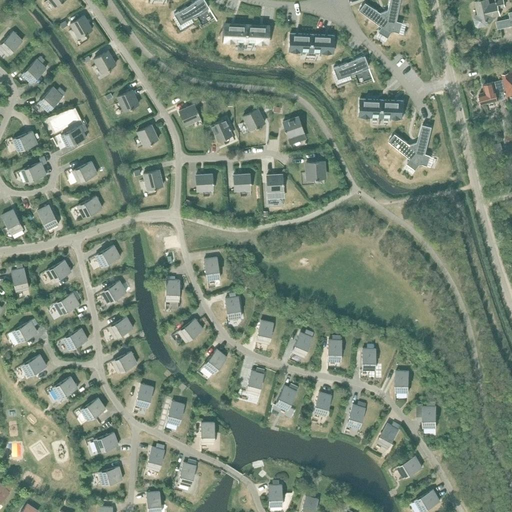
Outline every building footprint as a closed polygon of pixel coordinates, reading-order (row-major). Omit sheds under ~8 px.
[(204,0),(196,0),(173,14),(180,25),(208,8),(208,7),(209,7),(204,0)] [(364,3),(358,10),(381,27),(378,32),(387,38),(390,33),(391,32),(392,32),(393,32),(399,33),(401,23),(396,21),(399,0),(389,0),(387,10),(380,13),(364,3)] [(476,16),(475,18),(476,26),(479,27),(486,26),(488,24),(487,21),(493,20),(492,17),(500,15),(498,7),(505,5),(503,0),(495,0),(496,0),(495,1),(496,2),(489,3),(488,0),(485,0),(476,2),(478,16),(476,16)] [(510,18),(496,22),(497,29),(511,26),(511,11),(509,13),(510,18)] [(84,16),(70,24),(78,38),(92,30),(84,16)] [(224,24),(223,41),(267,44),(268,26),(224,24)] [(13,31),(0,43),(0,49),(7,56),(23,40),(13,31)] [(333,35),(289,33),(288,51),(333,53),(333,35)] [(107,51),(93,59),(101,73),(115,65),(107,51)] [(364,56),(333,68),(337,79),(368,67),(364,56)] [(37,59),(21,74),(31,83),(46,68),(41,63),(37,59)] [(511,72),(502,76),(503,80),(506,93),(507,96),(511,94),(511,72)] [(485,93),(479,95),(481,105),(497,101),(496,98),(504,97),(503,94),(506,93),(503,80),(500,81),(483,85),(485,93)] [(53,87),(38,102),(47,111),(62,96),(56,90),(53,87)] [(57,90),(56,90),(62,96),(62,95),(65,93),(59,87),(57,90)] [(131,90),(117,97),(123,111),(138,104),(131,90)] [(359,99),(358,116),(402,119),(403,101),(359,99)] [(194,104),(179,111),(185,126),(200,119),(194,104)] [(257,109),(242,116),(250,130),(264,123),(257,109)] [(298,116),(282,122),(285,129),(284,129),(284,131),(285,131),(292,150),(298,147),(292,149),(290,143),(304,138),(306,145),(307,145),(298,116)] [(225,119),(210,125),(217,141),(232,135),(225,119)] [(151,125),(136,132),(143,146),(158,139),(151,125)] [(395,134),(389,141),(410,159),(407,164),(415,170),(419,165),(420,164),(421,164),(422,164),(427,166),(431,156),(425,154),(432,127),(422,125),(417,143),(410,145),(395,134)] [(80,126),(61,135),(67,147),(86,137),(83,132),(80,126)] [(32,130),(11,139),(17,152),(38,143),(32,130)] [(41,161),(20,170),(25,183),(46,174),(41,161)] [(91,161),(71,171),(77,183),(98,173),(91,161)] [(322,161),(306,163),(307,179),(324,177),(322,161)] [(158,170),(143,174),(147,189),(162,186),(158,170)] [(212,174),(195,175),(196,191),(213,190),(212,174)] [(249,174),(233,175),(234,191),(250,190),(249,174)] [(282,174),(266,175),(267,192),(283,191),(282,174)] [(96,195),(76,206),(82,218),(102,207),(96,195)] [(49,204),(36,210),(46,231),(59,224),(49,204)] [(13,209),(1,215),(11,235),(23,229),(13,209)] [(114,244),(94,255),(101,268),(121,257),(114,244)] [(217,257),(203,258),(206,281),(220,279),(217,257)] [(65,259),(45,271),(52,283),(72,271),(65,259)] [(24,267),(10,270),(15,292),(29,289),(24,267)] [(166,279),(165,301),(178,301),(179,280),(174,279),(167,279),(166,279)] [(120,280),(100,291),(107,303),(127,292),(120,280)] [(72,293),(54,303),(60,315),(79,304),(77,300),(73,293),(72,293)] [(229,297),(225,298),(228,319),(241,318),(238,296),(235,297),(229,297)] [(126,315),(107,327),(114,339),(133,328),(126,315)] [(195,318),(177,331),(185,342),(203,329),(195,318)] [(260,319),(255,341),(268,344),(273,322),(260,319)] [(30,321),(12,331),(18,343),(37,332),(34,326),(31,321),(30,321)] [(81,328),(62,338),(68,350),(87,339),(81,328)] [(300,332),(291,352),(303,357),(312,337),(311,337),(304,334),(300,332)] [(328,339),(327,361),(340,361),(341,340),(340,340),(332,339),(328,339)] [(216,348),(202,366),(213,374),(227,357),(216,348)] [(362,348),(361,370),(374,370),(375,349),(373,348),(366,348),(362,348)] [(131,351),(111,360),(117,373),(137,363),(131,351)] [(40,354),(20,365),(27,377),(47,366),(40,354)] [(250,370),(244,392),(258,395),(264,373),(250,370)] [(395,370),(395,393),(409,393),(409,370),(395,370)] [(70,376),(52,388),(59,399),(77,387),(70,376)] [(140,384),(135,405),(147,408),(153,387),(140,384)] [(284,385),(275,405),(287,410),(296,391),(289,387),(284,385)] [(318,391),(312,413),(325,417),(331,395),(318,391)] [(98,397),(79,409),(87,421),(106,408),(98,397)] [(171,400),(165,422),(178,426),(184,404),(171,400)] [(352,404),(346,425),(359,428),(365,408),(364,407),(357,405),(352,404)] [(427,406),(423,406),(423,428),(436,428),(436,406),(435,406),(427,406)] [(214,421),(200,422),(200,444),(214,444),(214,421)] [(387,423),(377,442),(388,448),(398,429),(391,425),(387,423)] [(114,432),(92,439),(97,453),(118,445),(114,432)] [(151,446),(146,467),(158,471),(164,450),(163,449),(155,447),(151,446)] [(415,455),(396,467),(403,479),(422,467),(415,455)] [(183,462),(177,483),(190,486),(195,465),(187,463),(183,462)] [(119,466),(97,472),(101,485),(123,479),(119,466)] [(0,483),(0,501),(9,492),(3,486),(0,483)] [(6,483),(3,486),(9,492),(11,489),(6,483)] [(281,484),(268,485),(269,506),(282,506),(281,484)] [(433,489),(414,500),(420,511),(421,511),(440,501),(433,489)] [(161,511),(159,490),(145,492),(147,511),(161,511)] [(305,495),(300,511),(314,511),(318,499),(315,498),(309,496),(305,495)] [(27,503),(20,511),(37,511),(39,510),(27,503)]
